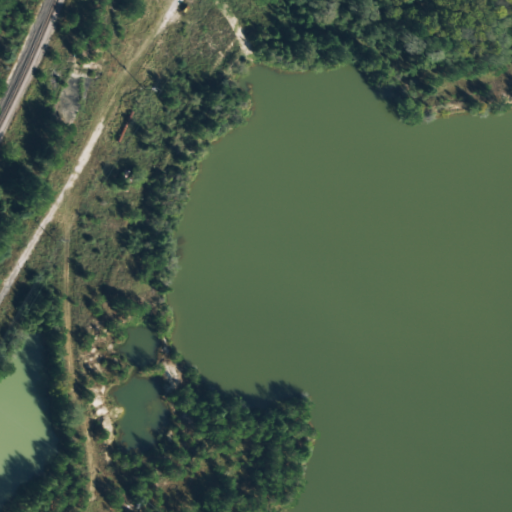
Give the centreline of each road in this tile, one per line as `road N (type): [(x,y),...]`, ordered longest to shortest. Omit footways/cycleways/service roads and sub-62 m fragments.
road 1 (residential): [(73,201),(64,250),(65,378),(99,468),(67,478),(56,511)]
road 2 (residential): [(169,0),(136,43),(91,139),(73,201),(0,268)]
